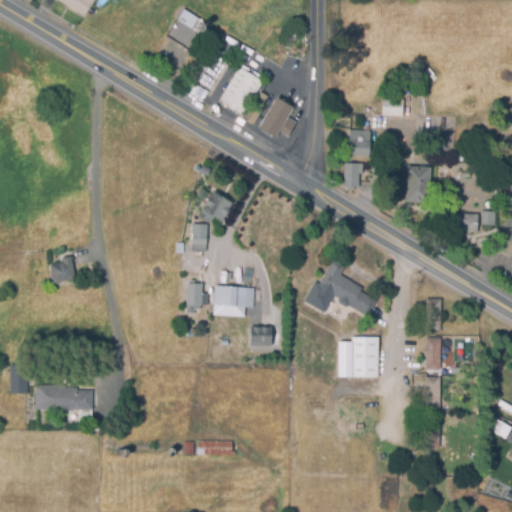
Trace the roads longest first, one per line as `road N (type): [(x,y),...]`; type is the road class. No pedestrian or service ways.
road 1 (primary): [(406,244),(0,7)]
road 2 (residential): [(316,0),(317,136),(299,187)]
road 3 (primary): [(511,301),(406,244)]
